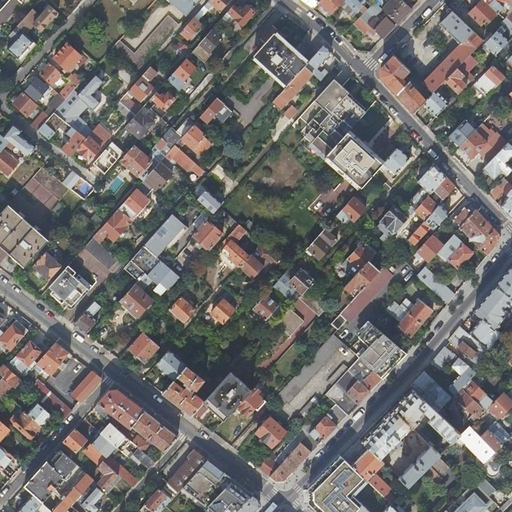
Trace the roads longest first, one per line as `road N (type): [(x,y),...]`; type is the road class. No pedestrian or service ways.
road 1 (secondary): [(281,499),(419,360),(511,248)]
road 2 (residential): [(362,72),(511,231)]
road 3 (residential): [(115,373),(0,502)]
road 4 (residential): [(115,373),(0,283)]
